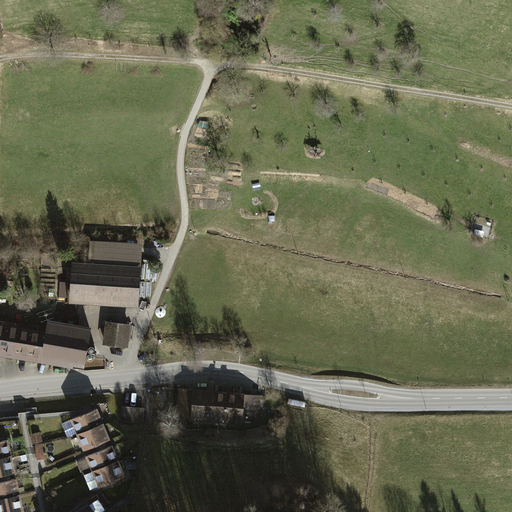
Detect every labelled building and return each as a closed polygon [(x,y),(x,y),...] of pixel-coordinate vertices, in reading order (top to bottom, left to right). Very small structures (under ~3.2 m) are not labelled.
[(139,245),(94,243),(92,270),(75,269),(75,277),(74,296),(136,300),(139,245)] [(12,277),(2,276),(1,284),(11,284),(12,277)] [(79,328),(44,322),(42,334),(38,359),(72,364),(73,362),(84,364),(88,342),(77,340),(79,328)] [(129,324),(108,322),(105,343),(126,346),(129,324)] [(0,352),(14,354),(19,330),(19,327),(0,324),(0,352)] [(90,330),(79,328),(77,340),(88,342),(90,330)] [(42,334),(19,330),(14,354),(38,359),(42,334)] [(244,393),(183,389),(181,415),(210,417),(210,420),(221,421),(221,418),(255,421),(257,395),(244,394),(244,393)] [(143,409),(124,407),(123,420),(142,422),(143,409)] [(74,420),(64,424),(68,435),(69,436),(79,432),(86,449),(108,439),(96,409),(73,419),(74,420)] [(6,440),(0,441),(0,474),(13,472),(10,456),(6,440)] [(89,457),(78,462),(83,475),(94,470),(95,472),(85,476),(90,488),(100,484),(100,486),(124,476),(111,446),(88,455),(89,457)] [(15,479),(0,482),(0,511),(21,511),(22,511),(19,495),(15,479)] [(95,511),(104,511),(106,511),(100,501),(92,507),(95,511)]
